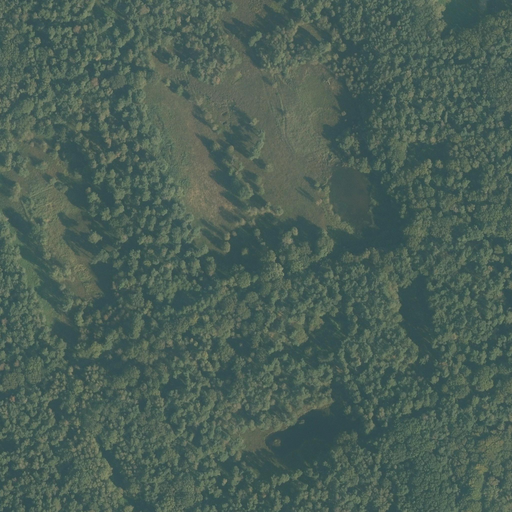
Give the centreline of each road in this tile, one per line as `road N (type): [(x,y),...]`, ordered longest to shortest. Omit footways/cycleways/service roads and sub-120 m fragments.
road 1 (unclassified): [(0,398),(328,262),(511,221)]
road 2 (track): [(511,358),(414,417),(190,511)]
